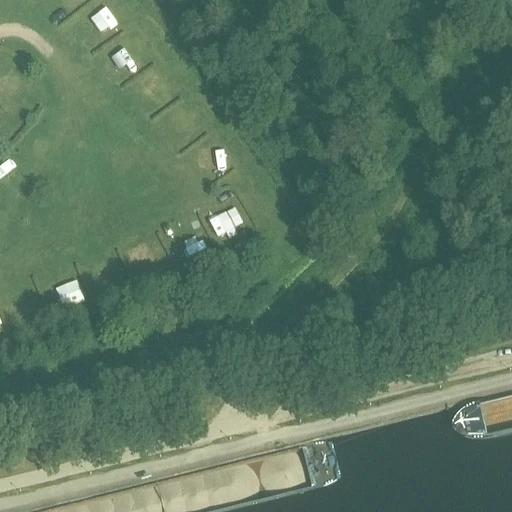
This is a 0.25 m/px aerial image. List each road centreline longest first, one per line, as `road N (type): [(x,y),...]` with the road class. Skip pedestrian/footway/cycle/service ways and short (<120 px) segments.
road 1 (track): [(212,431),(511,359)]
road 2 (track): [(348,257),(212,431)]
road 3 (unclassified): [(0,484),(212,431)]
road 4 (track): [(511,170),(348,257)]
